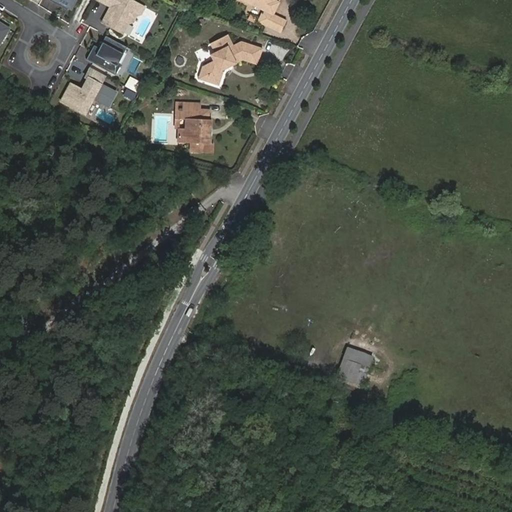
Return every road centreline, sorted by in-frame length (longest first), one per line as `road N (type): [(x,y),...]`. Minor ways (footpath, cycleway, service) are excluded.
road 1 (track): [(0,360),(230,185),(251,187)]
road 2 (tertiary): [(353,0),(230,226)]
road 3 (tertiary): [(188,305),(154,376),(113,511)]
road 4 (residential): [(37,19),(18,63),(46,78),(66,38)]
